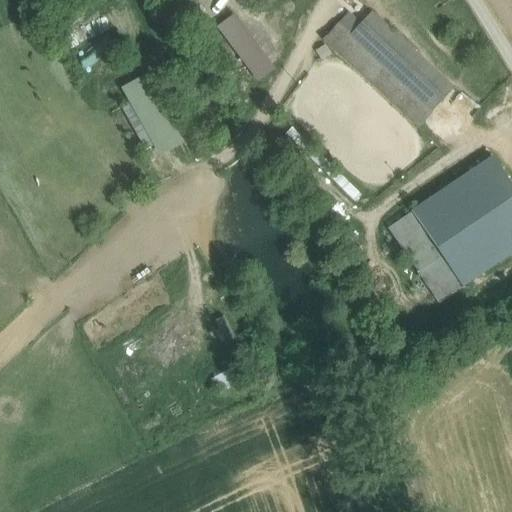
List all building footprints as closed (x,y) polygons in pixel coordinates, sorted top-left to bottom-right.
[(175,0),(181,8),(191,0),(175,0)] [(453,89),(372,13),(360,25),(350,37),(338,26),(323,42),(416,129),(453,89)] [(360,25),(349,15),(338,26),(350,37),(360,25)] [(154,158),(184,142),(146,73),(117,89),(154,158)] [(511,188),(492,159),(411,214),(462,288),(511,254),(511,188)] [(462,288),(411,214),(388,230),(439,304),(462,289),(462,288)] [(214,371),(214,385),(236,384),(236,370),(214,371)]
